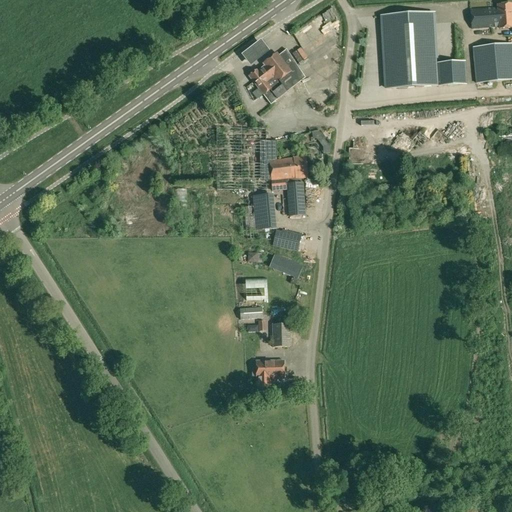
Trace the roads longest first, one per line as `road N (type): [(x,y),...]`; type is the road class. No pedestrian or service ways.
road 1 (unclassified): [(320,511),(315,317),(353,29),(342,0)]
road 2 (unclassified): [(197,511),(0,208)]
road 3 (secondary): [(0,202),(286,0)]
